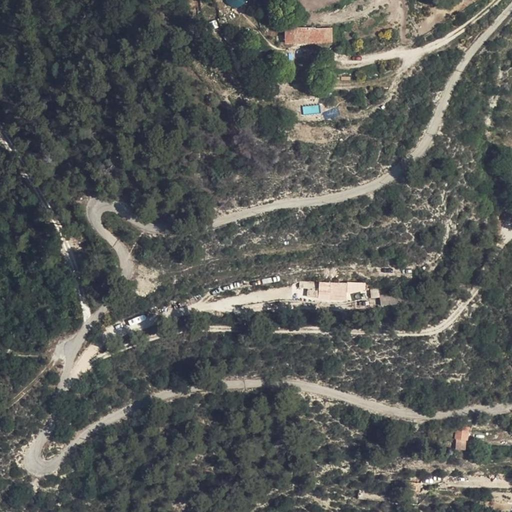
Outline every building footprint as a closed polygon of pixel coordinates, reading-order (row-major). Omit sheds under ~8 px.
[(335,28),(287,29),(288,44),(336,43),(335,28)] [(302,106),(303,114),(320,113),(319,104),(302,106)] [(326,119),(338,115),(336,108),(324,113),(326,119)] [(351,284),(308,282),(307,288),(311,288),(311,298),(350,299),(351,284)] [(386,290),(376,291),(377,300),(387,299),(386,290)] [(451,431),(462,430),(462,426),(451,425),(448,438),(451,439),(451,431)] [(460,440),(462,430),(451,431),(451,439),(460,440)] [(418,486),(406,484),(404,497),(416,499),(418,486)]
